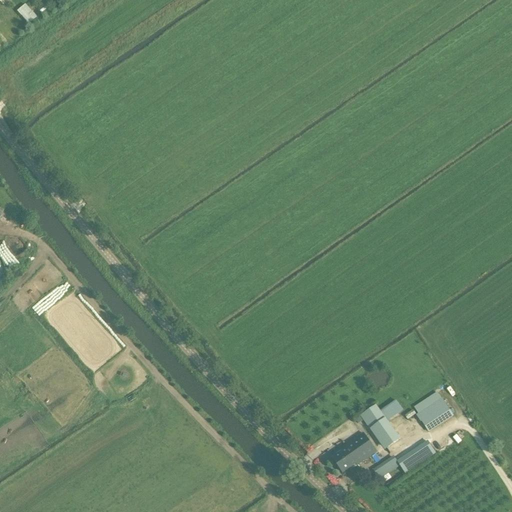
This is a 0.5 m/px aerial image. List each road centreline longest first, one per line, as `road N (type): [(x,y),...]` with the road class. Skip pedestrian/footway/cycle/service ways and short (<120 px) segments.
road 1 (tertiary): [(347,511),(176,339),(0,127)]
road 2 (track): [(0,229),(36,239),(291,511)]
